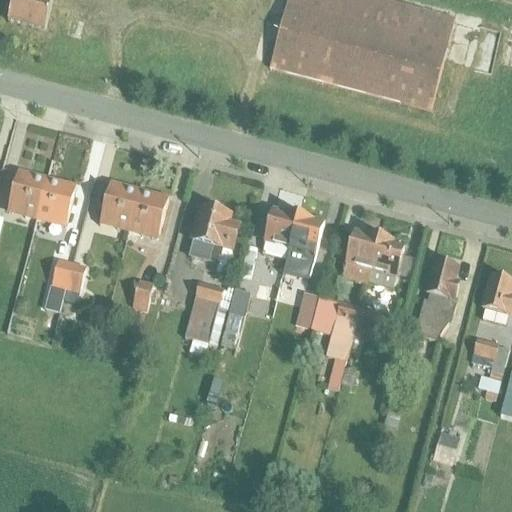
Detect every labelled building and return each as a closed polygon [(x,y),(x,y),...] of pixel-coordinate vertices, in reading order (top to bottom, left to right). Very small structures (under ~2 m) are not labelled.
[(14,0),(9,23),(46,32),(54,0),(14,0)] [(374,0),(288,0),(270,71),(432,114),(456,22),(374,0)] [(77,18),(71,38),(81,40),(86,20),(77,18)] [(37,224),(48,184),(36,183),(37,180),(19,175),(8,216),(37,224)] [(48,184),(37,224),(66,232),(77,190),(59,186),(59,188),(52,187),(52,186),(48,184)] [(129,236),(140,196),(128,194),(129,192),(111,187),(100,229),(129,236)] [(140,196),(129,236),(158,244),(169,202),(151,197),(150,200),(144,199),(144,197),(140,196)] [(201,210),(188,259),(218,267),(216,274),(228,278),(233,256),(241,229),(230,226),(232,218),(201,210)] [(288,262),(299,220),(274,213),(263,256),(288,262)] [(299,220),(288,262),(283,278),(308,285),(324,226),(299,220)] [(368,285),(380,242),(356,235),(343,281),(368,288),(368,285)] [(380,242),(368,285),(393,292),(397,278),(403,258),(405,248),(380,242)] [(403,258),(397,278),(411,281),(416,262),(403,258)] [(425,304),(415,338),(438,344),(445,332),(449,327),(451,327),(458,302),(457,301),(462,285),(456,283),(459,271),(453,269),(455,264),(435,259),(425,297),(430,298),(428,305),(425,304)] [(66,294),(74,268),(59,264),(52,290),(66,294)] [(74,268),(66,294),(64,305),(77,307),(87,271),(74,268)] [(485,313),(509,320),(511,320),(511,316),(511,299),(511,300),(511,297),(511,285),(491,280),(483,312),(485,313)] [(260,283),(255,299),(276,305),(281,288),(260,283)] [(140,285),(133,311),(147,315),(154,288),(140,285)] [(230,314),(235,293),(228,291),(227,294),(224,294),(225,292),(200,285),(186,341),(193,343),(190,354),(206,359),(209,347),(218,349),(227,313),(230,314)] [(235,293),(230,314),(230,317),(245,320),(251,296),(235,293)] [(313,333),(321,300),(305,296),(296,328),(313,333)] [(321,300),(313,333),(332,338),(327,359),(336,362),(328,390),(339,393),(341,387),(345,371),(354,337),(362,310),(322,299),(321,300)] [(362,310),(354,337),(375,343),(382,316),(362,310)] [(509,320),(485,313),(483,321),(506,328),(509,320)] [(131,315),(127,330),(138,333),(142,317),(131,315)] [(27,320),(22,338),(39,343),(43,325),(27,320)] [(493,370),(499,350),(500,347),(478,342),(472,365),(493,370)] [(499,350),(493,370),(490,381),(482,379),(479,390),(487,393),(485,401),(496,404),(510,352),(499,350)] [(345,371),(341,387),(354,390),(358,375),(345,371)] [(511,376),(500,419),(511,422),(511,376)] [(388,411),(384,428),(398,432),(402,415),(388,411)] [(169,415),(168,422),(190,427),(191,420),(169,415)] [(442,434),(433,462),(452,468),(461,440),(442,434)]
